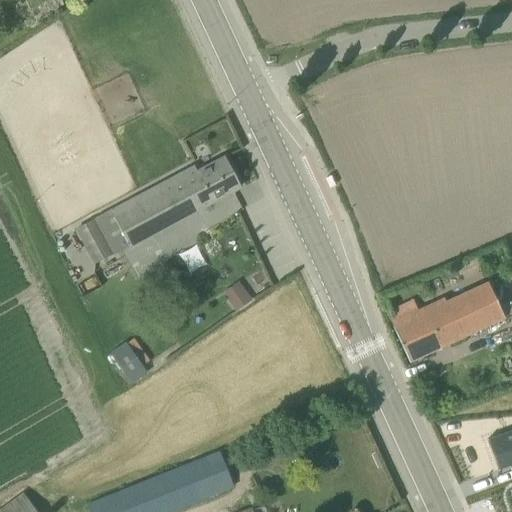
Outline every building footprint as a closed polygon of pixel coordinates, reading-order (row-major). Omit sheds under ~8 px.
[(96,218),(113,251),(114,253),(240,186),(225,157),(197,172),(195,167),(96,218)] [(108,254),(91,221),(78,228),(95,261),(108,254)] [(201,245),(183,252),(190,273),(208,267),(201,245)] [(236,311),(250,301),(252,299),(238,281),(223,292),(236,311)] [(470,292),(440,306),(393,327),(409,362),(505,318),(489,283),(470,292)] [(134,338),(125,344),(123,342),(108,353),(127,381),(143,370),(141,367),(150,360),(134,338)] [(511,430),(489,439),(500,470),(511,466),(511,465),(511,430)] [(219,452),(87,504),(89,511),(171,511),(233,487),(219,452)] [(0,511),(33,511),(21,494),(0,509),(0,511)]
